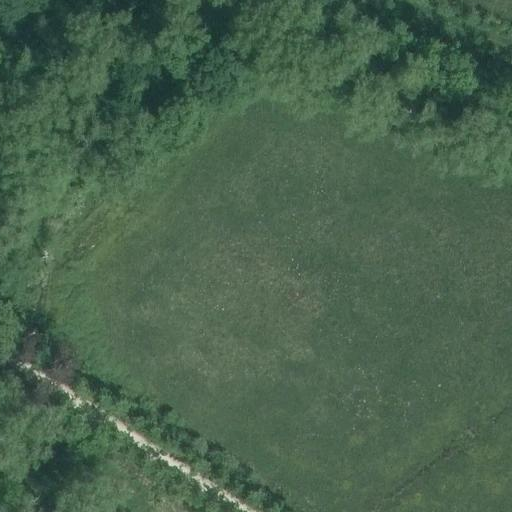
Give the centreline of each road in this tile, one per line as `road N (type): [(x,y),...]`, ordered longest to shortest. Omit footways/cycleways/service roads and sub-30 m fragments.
road 1 (track): [(243,511),(0,352)]
road 2 (track): [(511,49),(398,0)]
